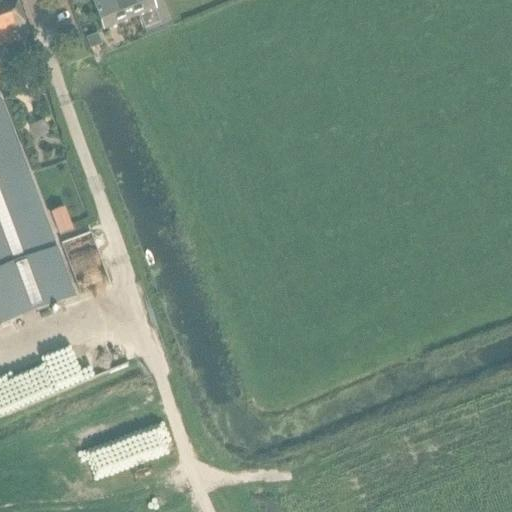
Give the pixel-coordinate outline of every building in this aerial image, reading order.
[(0,0),(0,48),(27,39),(13,0),(0,0)] [(89,0),(103,32),(122,24),(111,0),(89,0)] [(111,0),(122,24),(138,18),(131,0),(111,0)] [(131,0),(138,18),(154,11),(149,0),(131,0)] [(0,327),(74,300),(0,103),(0,327)] [(52,213),(62,237),(75,232),(65,208),(52,213)] [(80,239),(90,278),(98,276),(101,286),(108,284),(96,235),(80,239)]
